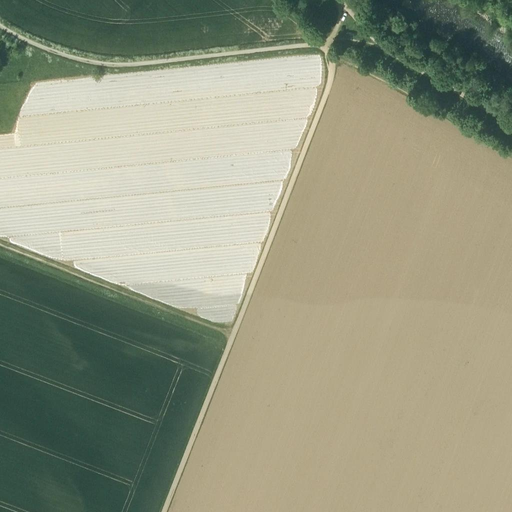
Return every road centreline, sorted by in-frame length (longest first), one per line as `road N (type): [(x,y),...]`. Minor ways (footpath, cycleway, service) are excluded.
road 1 (track): [(0,239),(231,334),(163,511)]
road 2 (track): [(329,50),(126,72),(77,67),(0,28)]
road 3 (track): [(347,70),(231,334)]
road 4 (track): [(511,126),(393,57),(353,13)]
road 5 (track): [(347,70),(511,164)]
